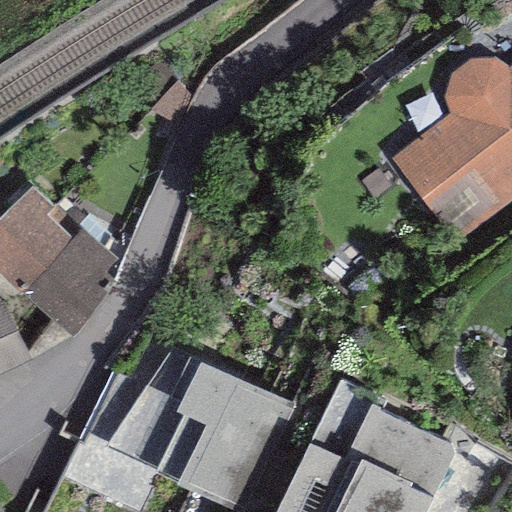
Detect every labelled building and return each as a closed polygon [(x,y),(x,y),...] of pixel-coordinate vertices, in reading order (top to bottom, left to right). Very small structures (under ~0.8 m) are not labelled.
[(511,64),(508,67),(494,58),(471,58),(451,73),(442,98),(450,113),(390,160),(457,246),(511,203),(511,64)] [(53,207),(28,185),(0,213),(0,275),(21,294),(71,240),(45,216),(53,207)] [(81,231),(71,240),(21,294),(72,336),(106,293),(95,284),(115,260),(81,231)] [(0,373),(30,360),(2,298),(0,299),(0,373)] [(243,511),(292,404),(167,353),(108,442),(232,511),(243,511)] [(419,511),(450,446),(370,408),(345,461),(308,444),(275,511),(419,511)]
